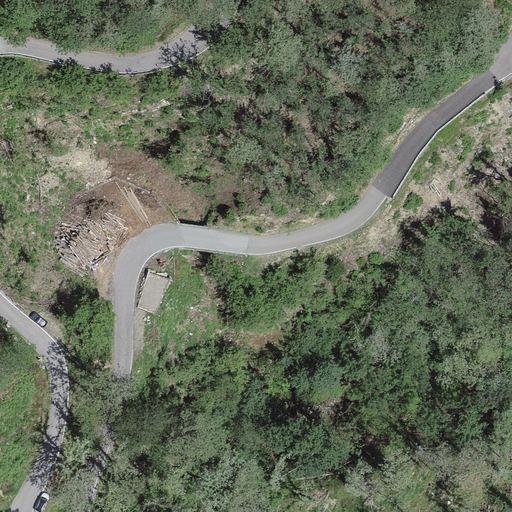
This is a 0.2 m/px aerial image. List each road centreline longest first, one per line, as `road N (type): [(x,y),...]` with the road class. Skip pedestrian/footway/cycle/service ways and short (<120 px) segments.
road 1 (unclassified): [(511,58),(425,125),(351,217),(259,248),(179,235),(138,249),(124,283),(116,397),(82,511)]
road 2 (unclassified): [(0,45),(144,61),(191,42),(227,0)]
road 3 (unclassified): [(20,511),(53,436),(59,379),(49,352),(0,306)]
